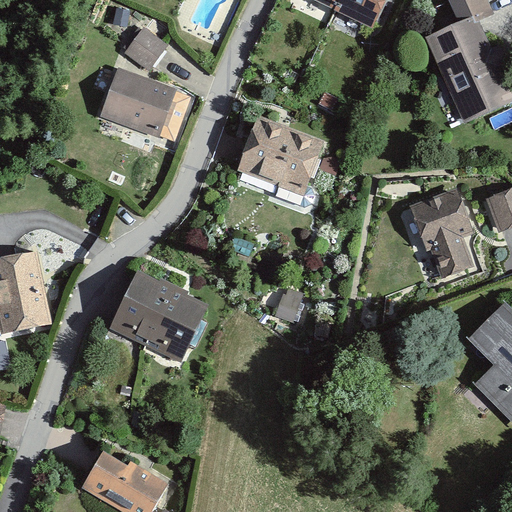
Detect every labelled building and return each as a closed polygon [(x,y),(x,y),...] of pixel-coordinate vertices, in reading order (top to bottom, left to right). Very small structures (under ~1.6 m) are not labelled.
[(389,0),(299,0),(299,2),(373,36),(389,0)] [(451,0),(462,25),(494,11),(489,0),(451,0)] [(108,10),(109,25),(122,24),(124,12),(108,10)] [(511,96),(480,24),(427,47),(464,130),(511,108),(511,96)] [(144,29),(123,53),(146,71),(168,48),(144,29)] [(178,93),(121,73),(103,123),(159,143),(178,93)] [(326,149),(257,124),(237,181),(306,205),(326,149)] [(511,190),(490,199),(500,231),(511,226),(511,190)] [(460,196),(410,213),(424,254),(433,250),(445,285),(474,275),(464,245),(476,242),(460,196)] [(39,258),(0,266),(0,338),(1,342),(54,331),(39,258)] [(208,311),(137,279),(111,336),(182,369),(208,311)] [(284,286),(273,316),(292,320),(304,295),(284,286)] [(511,315),(504,309),(468,349),(494,371),(477,389),(511,420),(511,315)] [(127,477),(103,464),(85,495),(114,511),(154,511),(167,489),(131,469),(127,477)]
